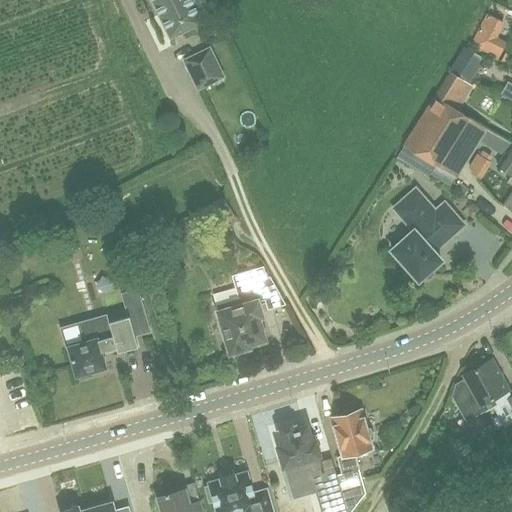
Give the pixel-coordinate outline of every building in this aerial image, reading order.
[(148,0),(169,41),(202,25),(189,0),(148,0)] [(197,92),(222,79),(208,51),(183,63),(197,92)] [(477,60),(465,77),(477,85),(488,67),(477,60)] [(449,105),(463,81),(449,72),(435,97),(449,105)] [(434,97),(399,154),(414,162),(418,155),(456,177),(487,128),(434,97)] [(190,151),(206,135),(176,106),(168,115),(179,127),(172,134),(190,151)] [(511,143),(498,166),(511,176),(511,143)] [(430,279),(433,276),(435,272),(434,268),(442,262),(431,250),(440,242),(443,244),(464,226),(445,205),(436,213),(416,191),(395,210),(415,232),(392,252),(419,282),(422,279),(426,280),(430,279)] [(223,229),(237,221),(228,205),(222,198),(164,230),(173,247),(202,231),(200,227),(217,218),(223,229)] [(232,276),(241,304),(217,312),(229,354),(250,348),(249,346),(266,341),(259,319),(263,318),(258,301),(265,299),(268,309),(284,304),(270,281),(265,282),(261,268),(232,276)] [(129,318),(131,323),(147,318),(139,290),(123,295),(126,306),(129,318)] [(106,368),(102,353),(116,348),(118,353),(138,348),(131,323),(129,318),(107,324),(106,317),(80,325),(85,342),(68,347),(77,377),(78,376),(81,379),(93,376),(94,372),(106,368)] [(169,332),(175,353),(191,348),(185,328),(169,332)] [(467,420),(483,411),(496,404),(493,400),(510,391),(493,361),(488,363),(464,376),(466,381),(457,387),(454,397),(467,420)] [(354,454),(372,450),(370,441),(373,440),(374,432),(370,427),(366,428),(362,411),(356,413),(355,407),(348,408),(342,412),(343,416),(333,419),(343,457),(337,458),(342,475),(342,476),(337,477),(346,511),(352,511),(366,494),(362,479),(360,480),(357,471),(358,470),(354,454)] [(312,476),(324,473),(316,443),(311,445),(306,427),(295,430),(292,429),(291,426),(279,429),(280,432),(277,432),(281,447),(278,448),(283,467),(287,481),(311,474),(312,476)] [(273,511),(267,489),(253,493),(246,472),(234,475),(233,474),(219,478),(219,479),(207,483),(208,487),(205,488),(209,502),(212,501),(215,511),(273,511)] [(201,511),(199,500),(184,504),(180,489),(169,492),(170,494),(157,498),(160,511),(201,511)] [(114,511),(112,503),(87,510),(87,511),(114,511)]
